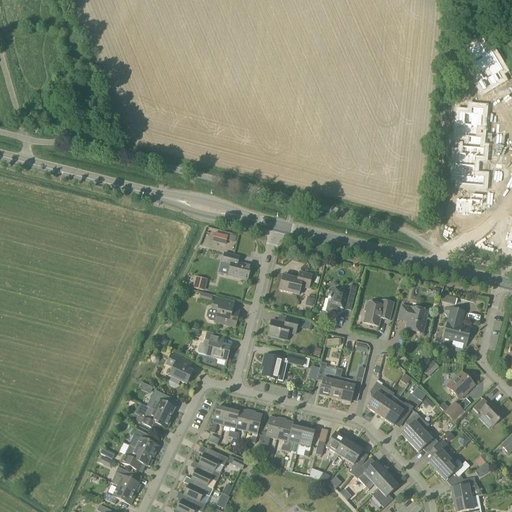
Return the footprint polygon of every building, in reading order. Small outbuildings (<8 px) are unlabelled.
[(467,46),(480,66),(496,56),(490,46),(485,49),(478,39),(467,46)] [(496,56),(480,66),(484,72),(477,76),(483,85),(501,74),(497,68),(502,65),(496,56)] [(460,133),(478,134),(479,123),(460,122),(460,133)] [(477,145),(478,134),(460,133),(459,144),(477,145)] [(457,160),(456,171),(475,173),(476,164),(484,165),(485,156),(463,154),(462,161),(457,160)] [(475,173),(456,171),(455,182),(460,183),(460,190),(482,192),(482,183),(474,182),(475,173)] [(457,204),(456,216),(463,217),(463,219),(470,220),(470,217),(477,218),(478,206),(483,207),(483,201),(471,200),(471,206),(457,204)] [(225,246),(228,237),(214,234),(212,243),(225,246)] [(234,244),(236,237),(230,236),(228,242),(234,244)] [(221,264),(219,275),(227,277),(247,282),(250,267),(237,264),(239,258),(224,254),(221,264)] [(308,290),(312,276),(299,273),(298,280),(283,276),(279,291),(298,296),(300,288),(308,290)] [(205,292),(207,280),(195,278),(194,282),(193,289),(201,291),(205,292)] [(353,304),(356,288),(349,287),(348,293),(335,290),(331,292),(326,312),(338,315),(341,314),(342,310),(344,310),(346,302),(353,304)] [(211,303),(213,296),(200,293),(199,299),(211,303)] [(442,297),(440,303),(454,306),(456,300),(442,297)] [(235,329),(239,312),(232,311),(233,303),(215,299),(213,308),(207,312),(206,318),(208,322),(214,324),(235,329)] [(366,312),(363,325),(378,328),(380,320),(389,322),(393,304),(382,301),(381,306),(368,303),(368,305),(366,304),(364,312),(366,312)] [(423,335),(428,313),(410,308),(410,309),(401,306),(397,321),(407,323),(405,331),(423,335)] [(450,312),(444,339),(465,345),(469,330),(460,328),(464,314),(451,310),(444,309),(444,311),(450,312)] [(295,336),(298,321),(289,319),(287,325),(271,321),(267,337),(286,342),(288,334),(295,336)] [(197,339),(199,332),(189,329),(187,336),(197,339)] [(218,345),(220,339),(206,335),(204,345),(202,344),(200,344),(198,346),(197,352),(197,354),(199,355),(206,357),(226,362),(230,348),(218,345)] [(315,348),(313,356),(319,358),(321,350),(315,348)] [(186,385),(192,373),(181,367),(184,361),(171,355),(166,366),(173,369),(169,377),(171,378),(169,382),(168,383),(169,385),(170,387),(171,388),(173,389),(174,389),(176,388),(178,387),(180,382),(186,385)] [(307,368),(309,361),(288,355),(286,363),(307,368)] [(276,381),(281,360),(265,356),(263,363),(265,364),(261,378),(276,381)] [(426,370),(429,373),(438,365),(435,361),(426,370)] [(335,377),(334,377),(328,375),(328,372),(325,371),(326,365),(320,363),(319,369),(316,381),(322,382),(318,397),(329,399),(335,377)] [(344,385),(345,379),(340,378),(342,371),(336,369),(334,377),(335,377),(329,399),(339,402),(344,385)] [(473,386),(462,374),(457,379),(455,378),(449,384),(450,385),(447,389),(458,400),(473,386)] [(404,375),(399,382),(406,386),(411,379),(404,375)] [(344,385),(339,402),(350,405),(354,390),(360,392),(362,380),(356,379),(356,380),(353,379),(352,381),(345,379),(344,385)] [(150,395),(152,389),(141,383),(138,389),(150,395)] [(375,415),(390,393),(376,383),(369,393),(374,396),(366,409),(375,415)] [(170,419),(175,409),(164,404),(166,398),(154,393),(152,398),(158,402),(154,411),(154,412),(170,419)] [(396,403),(391,399),(394,395),(390,393),(375,415),(384,421),(396,403)] [(466,408),(476,398),(471,394),(462,403),(466,408)] [(426,399),(422,405),(426,409),(428,406),(431,409),(434,406),(426,399)] [(487,405),(483,400),(473,410),(477,415),(480,412),(493,426),(503,417),(489,402),(487,405)] [(396,403),(384,421),(393,427),(401,415),(406,418),(413,408),(408,405),(407,406),(404,404),(403,405),(398,401),(396,403)] [(464,413),(454,403),(448,408),(443,404),(438,408),(443,413),(453,424),(464,413)] [(154,412),(154,411),(147,407),(142,418),(138,416),(135,422),(151,430),(154,424),(167,431),(172,420),(170,419),(154,412)] [(223,427),(227,411),(216,408),(210,433),(214,435),(217,425),(223,427)] [(246,433),(250,413),(239,410),(238,414),(234,430),(246,433)] [(238,414),(227,411),(223,427),(234,430),(238,414)] [(250,413),(246,433),(252,434),(250,444),(255,445),(262,416),(250,413)] [(423,432),(429,426),(424,423),(420,418),(416,414),(406,422),(410,427),(401,435),(410,445),(423,432)] [(276,441),(281,421),(270,418),(266,434),(262,433),(258,449),(266,452),(270,439),(276,441)] [(288,443),(292,424),(281,421),(276,441),(288,443)] [(299,446),(303,430),(292,428),(293,424),(292,424),(288,443),(299,446)] [(132,441),(130,446),(152,457),(151,458),(153,459),(158,448),(145,442),(148,436),(136,430),(133,436),(135,437),(132,441)] [(310,449),(314,433),(303,430),(299,446),(310,449)] [(237,440),(238,434),(229,432),(228,438),(237,440)] [(431,441),(423,432),(410,445),(418,454),(424,448),(428,452),(437,443),(433,439),(431,441)] [(335,455),(344,440),(335,434),(325,449),(335,455)] [(449,434),(444,439),(448,443),(453,438),(449,434)] [(511,435),(500,447),(508,455),(511,451),(511,435)] [(210,436),(207,442),(217,446),(219,440),(210,436)] [(352,448),(353,446),(344,440),(335,455),(331,461),(334,463),(338,457),(344,460),(352,448)] [(436,473),(452,458),(444,449),(446,447),(442,442),(433,451),(437,455),(427,464),(436,473)] [(321,457),(324,445),(318,443),(315,455),(321,457)] [(290,454),(291,448),(282,445),(280,452),(290,454)] [(151,458),(152,457),(130,446),(129,446),(124,456),(123,456),(120,463),(131,469),(135,462),(147,468),(147,467),(150,468),(153,462),(150,461),(151,458)] [(355,463),(363,452),(353,446),(352,448),(344,460),(353,466),(348,474),(353,477),(361,467),(355,463)] [(203,455),(198,465),(202,467),(214,473),(214,472),(219,475),(223,467),(224,468),(226,463),(228,460),(209,451),(209,452),(207,457),(203,455)] [(483,455),(478,459),(483,467),(489,462),(483,455)] [(100,457),(97,463),(103,466),(106,460),(100,457)] [(453,465),(450,461),(453,458),(452,458),(436,473),(444,482),(454,474),(458,478),(469,468),(465,463),(462,466),(457,461),(453,465)] [(242,471),(245,465),(234,459),(231,466),(242,471)] [(365,488),(383,471),(376,463),(366,472),(361,467),(353,477),(357,481),(358,480),(365,488)] [(477,478),(488,472),(485,466),(474,472),(477,478)] [(214,472),(214,473),(202,467),(199,473),(195,471),(190,480),(194,482),(195,482),(207,488),(211,480),(216,483),(220,475),(214,472)] [(115,474),(110,484),(117,488),(133,495),(135,492),(138,494),(141,487),(138,485),(127,480),(129,474),(118,469),(115,474)] [(318,481),(323,474),(312,470),(309,478),(318,481)] [(383,471),(365,488),(368,491),(374,486),(378,491),(391,479),(383,471)] [(324,474),(320,480),(326,484),(330,477),(324,474)] [(334,478),(330,484),(335,488),(340,483),(334,478)] [(378,491),(371,497),(379,505),(383,509),(392,501),(388,496),(398,487),(391,479),(378,491)] [(463,487),(450,490),(453,502),(470,499),(470,498),(476,497),(473,490),(475,487),(474,479),(461,481),(463,487)] [(207,488),(195,482),(194,482),(192,488),(188,486),(183,496),(187,498),(199,503),(203,496),(209,498),(213,491),(207,488)] [(133,495),(117,488),(112,498),(105,494),(103,500),(114,506),(117,500),(130,507),(135,496),(133,495)] [(470,499),(453,502),(454,511),(480,511),(479,504),(477,497),(476,497),(470,498),(470,499)] [(199,503),(187,498),(184,503),(180,501),(175,511),(177,511),(195,511),(196,511),(197,511),(202,511),(205,506),(199,503)]
